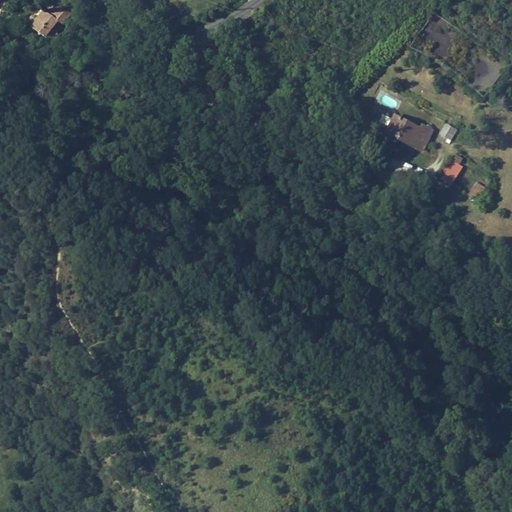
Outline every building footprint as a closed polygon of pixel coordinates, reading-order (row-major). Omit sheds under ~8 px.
[(44,0),(14,0),(12,3),(25,13),(30,7),(35,12),(44,0)] [(43,18),(35,12),(30,7),(25,13),(29,17),(26,20),(35,28),(43,18)] [(56,30),(47,37),(52,42),(60,34),(56,30)] [(374,135),(397,152),(406,140),(416,147),(421,140),(413,134),(409,137),(386,121),(374,135)] [(446,123),(439,136),(451,142),(458,129),(446,123)] [(406,140),(397,152),(407,159),(416,147),(406,140)] [(451,159),(440,178),(452,186),(464,167),(451,159)] [(475,202),(485,187),(477,182),(467,197),(475,202)]
